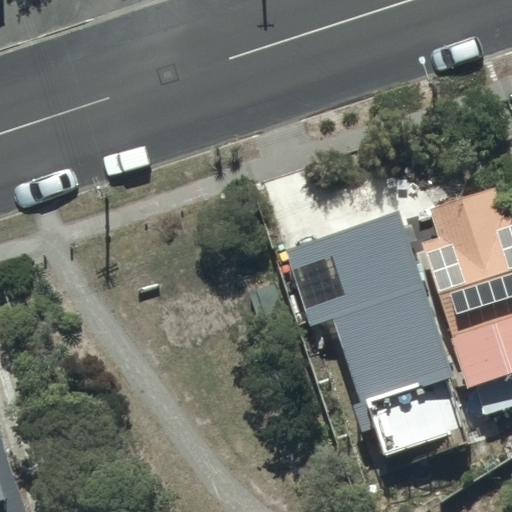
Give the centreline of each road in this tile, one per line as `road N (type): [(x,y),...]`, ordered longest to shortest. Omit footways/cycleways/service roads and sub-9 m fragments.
road 1 (tertiary): [(402,0),(170,78)]
road 2 (tertiary): [(170,78),(0,133)]
